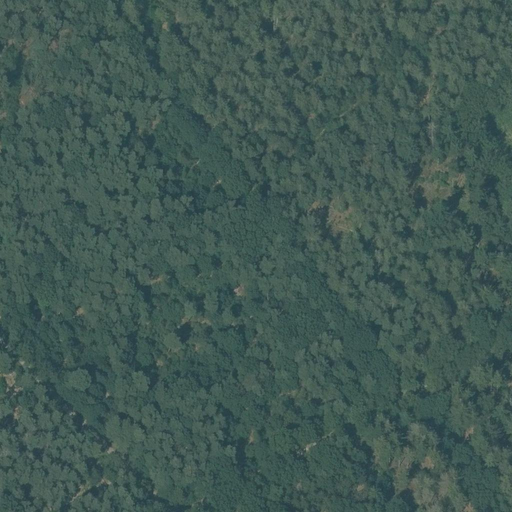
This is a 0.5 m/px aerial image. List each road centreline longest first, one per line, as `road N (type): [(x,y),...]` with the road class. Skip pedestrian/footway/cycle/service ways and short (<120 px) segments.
road 1 (track): [(254,197),(414,399)]
road 2 (track): [(167,511),(0,339)]
road 3 (track): [(104,0),(220,151)]
road 4 (track): [(496,511),(414,399)]
